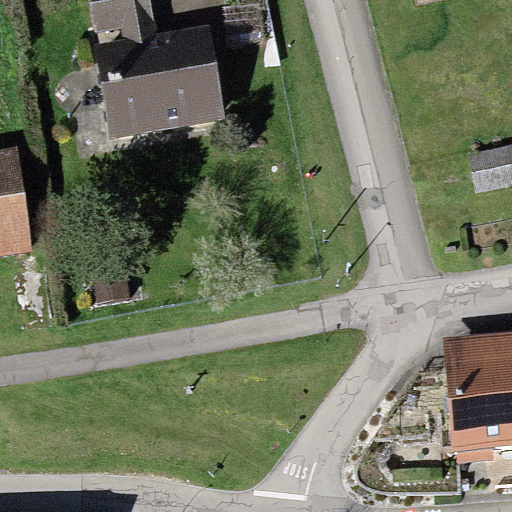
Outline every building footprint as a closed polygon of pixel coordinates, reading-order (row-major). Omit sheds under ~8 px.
[(148,0),(93,0),(100,44),(135,38),(153,35),(148,0)] [(153,35),(135,38),(138,57),(156,54),(153,35)] [(138,57),(103,63),(116,152),(224,136),(211,47),(156,54),(138,57)] [(23,172),(0,174),(0,274),(32,271),(23,172)] [(511,349),(438,356),(447,466),(511,460),(511,349)]
